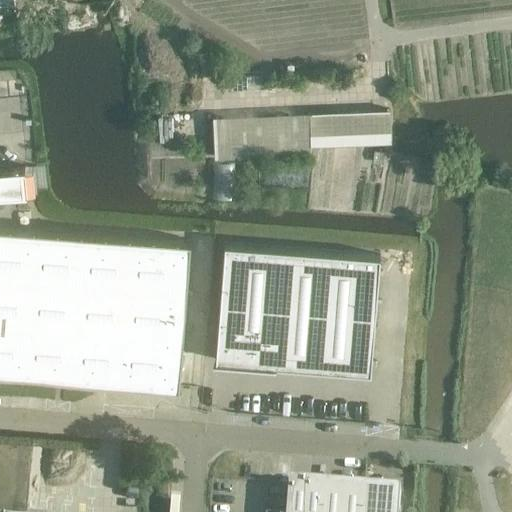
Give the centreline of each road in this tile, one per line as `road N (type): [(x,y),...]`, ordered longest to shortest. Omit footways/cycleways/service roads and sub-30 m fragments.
road 1 (unclassified): [(477,458),(198,433)]
road 2 (unclassified): [(198,433),(0,420)]
